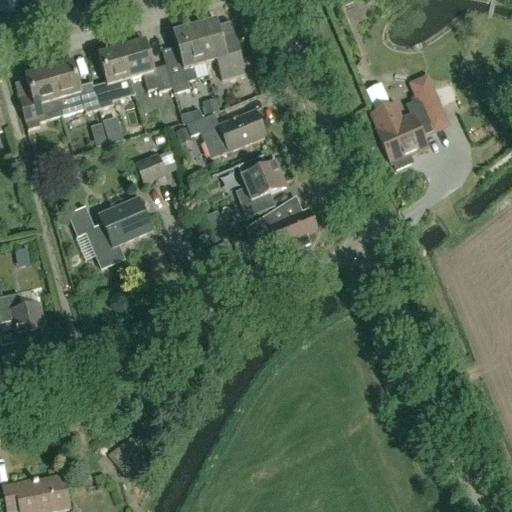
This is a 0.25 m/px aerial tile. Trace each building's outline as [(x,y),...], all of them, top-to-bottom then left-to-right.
[(215,24),(193,30),(204,67),(216,64),(219,76),(222,85),(244,79),(241,70),(234,47),(223,50),(215,24)] [(204,67),(193,30),(172,36),(180,64),(165,69),(172,92),(173,98),(190,93),(188,85),(196,83),(193,70),(204,67)] [(144,44),(121,51),(129,83),(142,79),(147,95),(157,92),(158,96),(172,92),(165,69),(152,72),(144,44)] [(129,83),(121,51),(97,58),(105,86),(92,90),(91,86),(99,113),(112,109),(111,105),(121,102),(117,86),(129,83)] [(85,117),(99,113),(91,86),(78,90),(71,65),(47,72),(57,104),(61,120),(74,116),(84,113),(85,117)] [(57,104),(47,72),(31,77),(24,79),(31,104),(32,107),(31,108),(21,111),(27,134),(31,132),(39,130),(38,127),(48,123),(61,120),(57,104)] [(407,107),(411,117),(400,122),(394,107),(371,117),(377,132),(375,133),(391,168),(393,167),(396,174),(415,165),(412,159),(427,152),(417,128),(427,123),(429,128),(443,122),(436,106),(452,99),(448,89),(407,107)] [(218,129),(213,118),(201,123),(185,129),(190,141),(199,137),(210,163),(227,156),(228,156),(265,141),(254,114),(218,129)] [(166,177),(169,176),(162,158),(158,160),(157,157),(134,167),(144,189),(166,179),(166,177)] [(275,166),(265,170),(262,161),(263,160),(263,159),(203,184),(203,185),(240,170),(244,179),(240,180),(245,191),(234,195),(245,222),(267,213),(262,200),(285,190),(275,166)] [(309,214),(301,218),(293,201),(255,226),(260,238),(271,234),(282,258),(310,247),(306,238),(317,233),(309,214)] [(117,248),(150,234),(137,204),(99,220),(103,229),(93,233),(84,212),(68,219),(77,241),(85,238),(101,273),(124,263),(117,248)] [(216,275),(232,268),(224,248),(207,255),(216,275)] [(39,308),(31,309),(21,312),(18,298),(0,301),(0,327),(12,325),(19,356),(31,354),(48,350),(39,308)] [(135,438),(127,444),(108,459),(115,468),(128,485),(155,465),(135,438)] [(37,483),(31,485),(2,491),(6,511),(68,511),(69,511),(62,480),(37,485),(37,483)]
